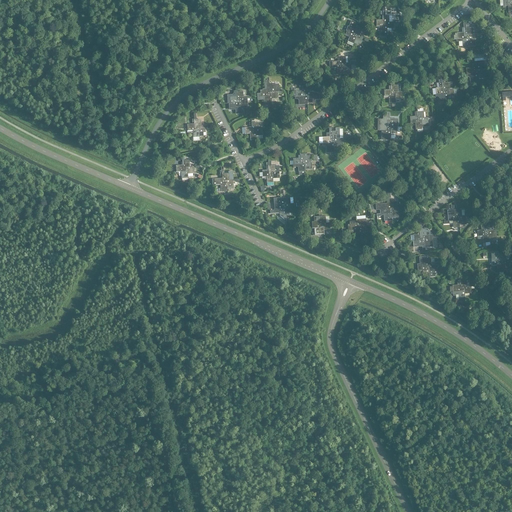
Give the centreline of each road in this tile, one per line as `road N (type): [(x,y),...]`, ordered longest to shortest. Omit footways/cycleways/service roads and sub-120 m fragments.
road 1 (unclassified): [(128,187),(170,106),(297,39),(329,0)]
road 2 (unclassified): [(406,511),(330,350),(328,330),(350,281)]
road 3 (tertiary): [(350,281),(128,187)]
road 4 (tertiary): [(511,376),(450,330),(350,281)]
road 5 (tertiary): [(128,187),(0,128)]
